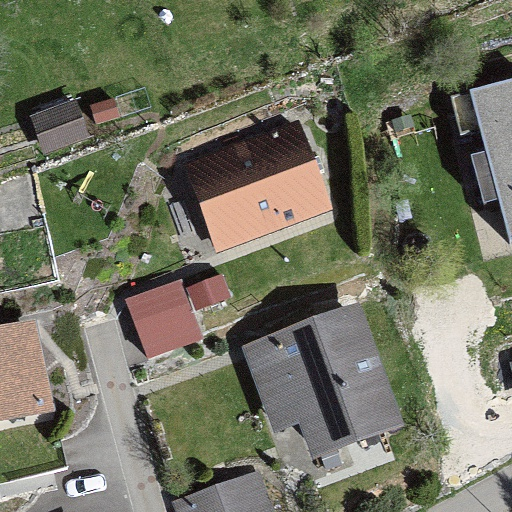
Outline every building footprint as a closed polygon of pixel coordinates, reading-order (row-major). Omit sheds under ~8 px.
[(511,82),(450,99),(460,137),(479,132),(509,244),(511,243),(511,82)] [(75,105),(37,118),(48,150),(86,137),(75,105)] [(221,251),(326,212),(294,126),(189,165),(221,251)] [(127,303),(148,359),(200,339),(178,283),(127,303)] [(355,318),(253,355),(271,403),(296,394),(316,450),(393,422),(355,318)] [(0,417),(45,408),(28,330),(0,336),(0,417)] [(2,452),(9,482),(67,469),(60,439),(2,452)] [(278,511),(264,475),(173,510),(173,511),(278,511)]
